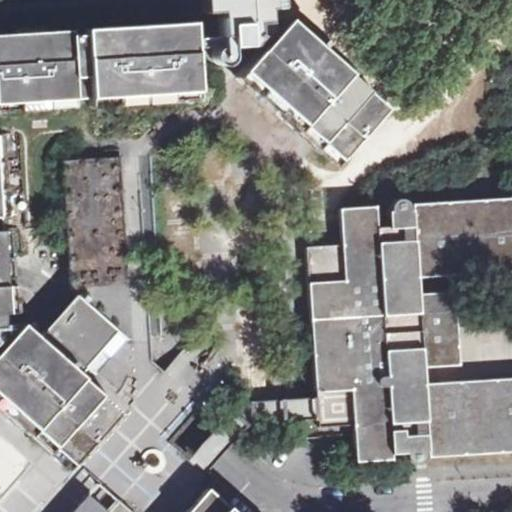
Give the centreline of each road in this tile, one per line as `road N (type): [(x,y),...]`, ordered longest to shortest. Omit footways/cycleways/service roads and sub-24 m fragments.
road 1 (residential): [(0,283),(18,282),(276,499)]
road 2 (unclassified): [(276,499),(511,492)]
